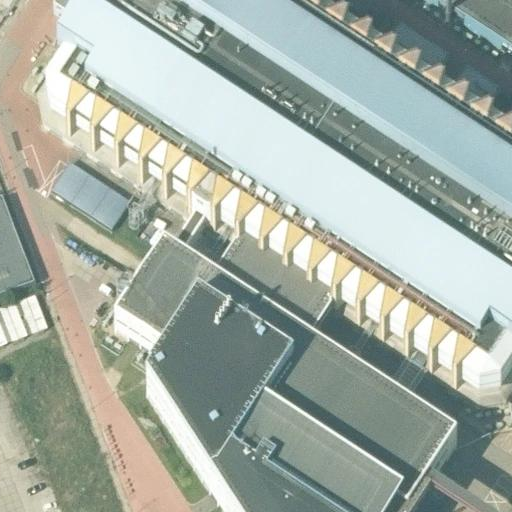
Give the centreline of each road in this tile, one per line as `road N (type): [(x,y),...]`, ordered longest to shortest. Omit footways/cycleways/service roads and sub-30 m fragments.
road 1 (unknown): [(155,511),(147,478),(73,334),(0,104)]
road 2 (unknown): [(372,0),(511,97)]
